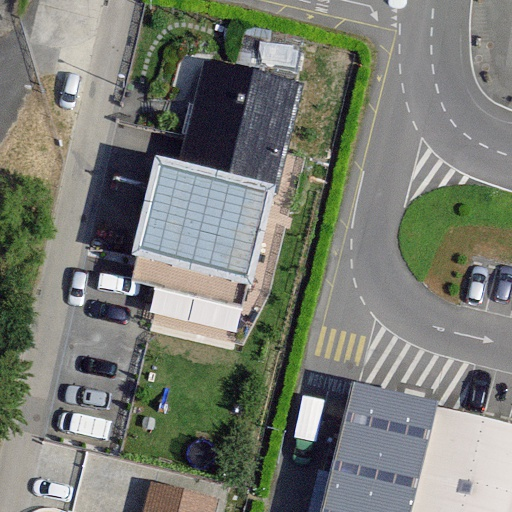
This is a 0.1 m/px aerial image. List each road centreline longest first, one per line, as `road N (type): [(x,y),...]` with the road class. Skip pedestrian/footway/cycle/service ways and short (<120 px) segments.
road 1 (residential): [(127,0),(6,511)]
road 2 (residential): [(511,157),(471,142),(441,102),(428,46),(434,0)]
